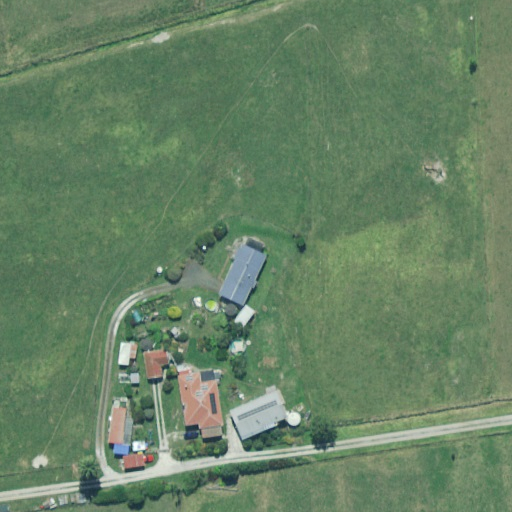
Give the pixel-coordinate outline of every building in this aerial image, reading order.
[(267,256),(241,245),(219,295),(245,306),(267,256)] [(255,311),(246,305),(235,323),(244,329),(255,311)] [(137,344),(120,343),(119,365),(131,366),(131,359),(136,359),(137,344)] [(173,364),(172,351),(146,353),(148,379),(163,378),(162,365),(173,364)] [(216,370),(200,371),(194,372),(194,369),(179,371),(183,405),(184,405),(187,426),(200,424),(202,438),(223,436),(216,370)] [(129,409),(111,409),(110,443),(123,444),(123,432),(131,432),(132,419),(128,419),(129,409)] [(144,466),(143,454),(124,456),(125,468),(144,466)]
